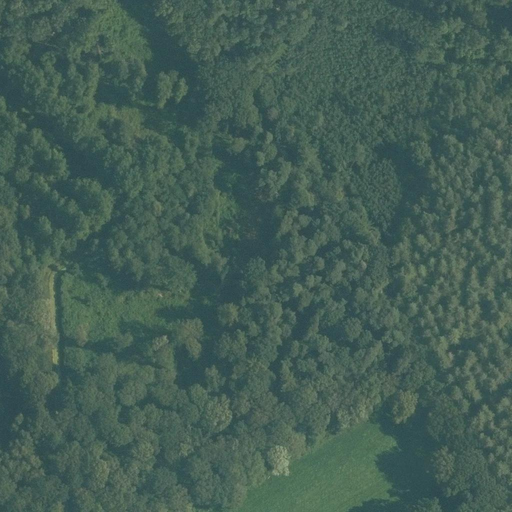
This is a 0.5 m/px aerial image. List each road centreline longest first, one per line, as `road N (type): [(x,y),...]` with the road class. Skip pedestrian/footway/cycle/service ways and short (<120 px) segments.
road 1 (track): [(497,511),(477,488),(416,340),(283,134),(177,0)]
road 2 (track): [(0,100),(75,0)]
